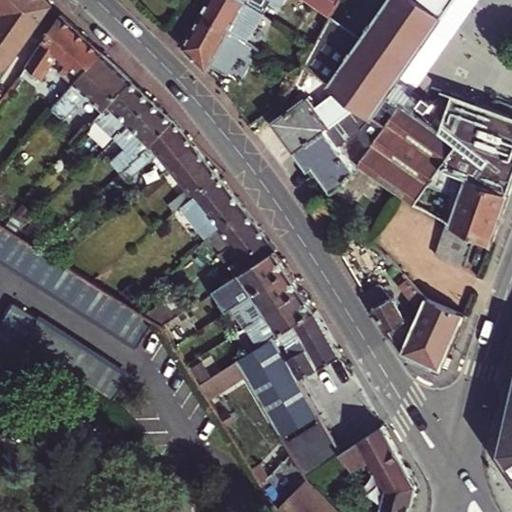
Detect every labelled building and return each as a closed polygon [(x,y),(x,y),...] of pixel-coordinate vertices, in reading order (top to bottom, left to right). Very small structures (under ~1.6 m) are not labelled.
[(0,22),(0,75),(53,6),(46,0),(0,0),(0,2),(8,10),(0,22)] [(249,44),(258,50),(263,41),(234,21),(246,0),(209,0),(202,15),(238,36),(249,44)] [(255,5),(248,0),(246,0),(234,21),(243,26),(255,5)] [(385,0),(374,17),(370,17),(366,22),(369,25),(362,36),(328,15),(311,45),(301,63),(373,116),(454,0),(385,0)] [(477,0),(454,0),(373,116),(385,125),(402,102),(407,105),(477,0)] [(34,90),(59,57),(80,77),(102,54),(61,14),(17,78),(34,90)] [(238,36),(202,15),(183,47),(206,69),(209,64),(218,70),(224,62),(231,66),(249,44),(238,36)] [(84,96),(101,112),(131,82),(102,54),(80,77),(51,107),(63,118),(84,96)] [(115,139),(152,102),(131,82),(101,112),(96,117),(115,139)] [(511,95),(456,85),(442,131),(476,155),(511,169),(511,95)] [(280,123),(296,149),(331,125),(313,99),(280,123)] [(172,122),(152,102),(115,139),(124,149),(117,156),(126,166),(172,122)] [(356,164),(398,192),(410,199),(425,182),(457,197),(464,179),(504,195),(511,174),(511,169),(476,155),(467,149),(442,131),(420,115),(407,105),(402,102),(385,125),(356,164)] [(192,146),(172,122),(126,166),(134,174),(154,154),(166,168),(192,146)] [(356,164),(331,125),(296,149),(307,167),(315,162),(332,188),(344,178),(356,164)] [(192,146),(166,168),(185,191),(165,205),(170,213),(178,208),(218,179),(192,146)] [(242,209),(218,179),(178,208),(202,239),(206,236),(242,209)] [(464,179),(457,197),(446,222),(471,234),(486,242),(504,195),(464,179)] [(325,195),(309,206),(322,224),(341,211),(325,195)] [(276,251),(242,209),(206,236),(237,275),(276,251)] [(460,262),(471,234),(446,222),(439,218),(427,249),(460,262)] [(0,222),(0,254),(136,341),(151,318),(0,222)] [(290,271),(276,251),(237,275),(223,285),(236,305),(290,271)] [(303,290),(290,271),(236,305),(228,310),(231,315),(240,309),(249,324),(303,290)] [(378,286),(365,294),(385,325),(400,347),(442,368),(463,314),(428,297),(402,272),(398,276),(401,280),(400,283),(424,303),(415,321),(402,315),(389,294),(385,296),(378,286)] [(317,311),(303,290),(249,324),(242,328),(254,348),(273,337),(317,311)] [(129,374),(14,301),(0,323),(0,370),(3,372),(24,339),(115,397),(129,374)] [(342,353),(317,311),(273,337),(299,377),(342,353)] [(299,377),(273,337),(254,348),(233,361),(291,451),(306,475),(340,453),(343,451),(299,377)] [(384,424),(343,451),(340,453),(348,465),(350,470),(373,456),(383,474),(377,478),(391,487),(413,474),(384,424)] [(278,508),(281,511),(368,511),(353,502),(346,511),(344,511),(317,487),(310,480),(306,475),(291,451),(262,481),(278,508)] [(340,453),(306,475),(310,480),(317,487),(348,465),(340,453)] [(391,487),(377,478),(368,493),(378,499),(368,511),(410,511),(418,483),(413,474),(391,487)]
